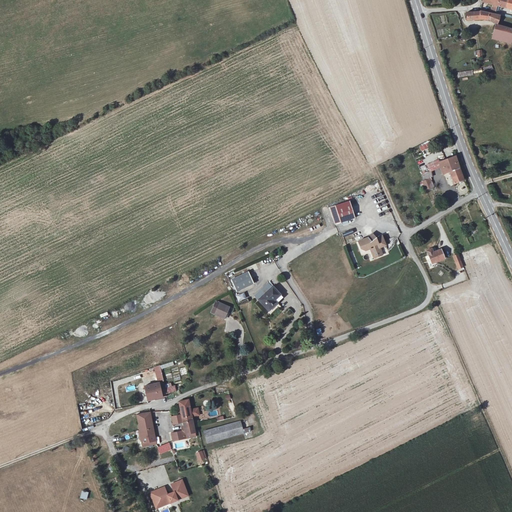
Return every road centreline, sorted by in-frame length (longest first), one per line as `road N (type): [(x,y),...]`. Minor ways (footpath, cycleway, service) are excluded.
road 1 (residential): [(480,191),(405,233),(429,286),(422,306),(133,409),(93,431)]
road 2 (secondary): [(480,191),(414,0)]
